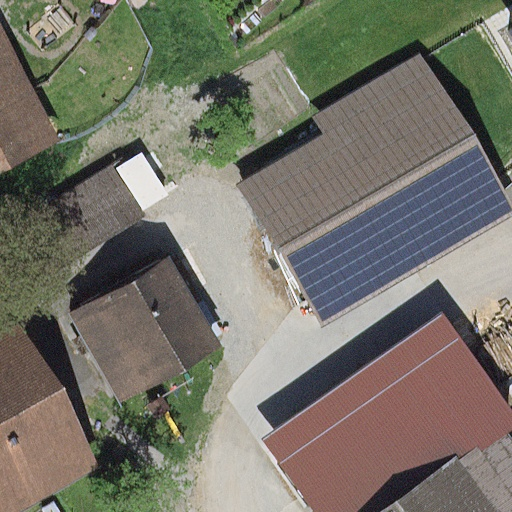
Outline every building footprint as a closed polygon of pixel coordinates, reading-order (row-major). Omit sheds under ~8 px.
[(0,21),(0,172),(60,143),(0,21)] [(511,24),(486,40),(511,84),(511,24)] [(312,142),(231,186),(307,323),(496,218),(411,64),(302,123),(312,142)] [(116,168),(30,214),(56,263),(142,216),(116,168)] [(145,270),(51,322),(101,411),(194,359),(145,270)] [(0,332),(0,511),(16,511),(80,478),(0,332)] [(511,511),(511,459),(484,419),(352,511),(511,511)]
